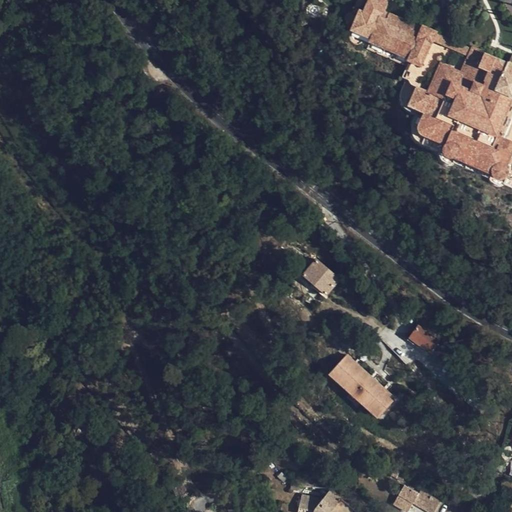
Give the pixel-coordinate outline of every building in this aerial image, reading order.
[(320,0),(307,0),(303,10),(325,21),(331,8),(320,2),(320,0)] [(447,149),(481,164),(486,172),(499,173),(511,180),(511,130),(496,123),(511,91),(511,55),(377,0),(376,0),(355,0),(342,26),(397,57),(394,67),(400,71),(394,85),(397,96),(414,105),(404,119),(406,128),(417,135),(431,140),(435,152),(447,149)] [(339,281),(317,261),(304,277),(326,296),(339,281)] [(439,342),(418,327),(410,339),(431,354),(439,342)] [(348,357),(332,373),(380,417),(395,400),(348,357)] [(362,404),(378,419),(380,417),(332,373),(330,375),(358,400),(362,404)] [(357,409),(362,404),(358,400),(353,405),(357,409)] [(403,481),(406,476),(395,470),(392,476),(403,481)] [(419,494),(404,485),(394,504),(409,511),(413,502),(430,511),(434,511),(440,502),(421,491),(419,494)] [(301,500),(319,511),(332,511),(335,509),(343,500),(331,490),(323,501),(302,496),(301,500)] [(319,511),(301,500),(298,511),(319,511)] [(343,500),(335,509),(339,511),(353,511),(355,509),(343,500)]
